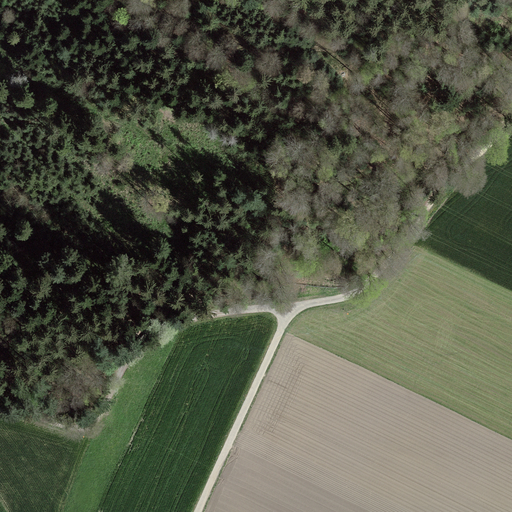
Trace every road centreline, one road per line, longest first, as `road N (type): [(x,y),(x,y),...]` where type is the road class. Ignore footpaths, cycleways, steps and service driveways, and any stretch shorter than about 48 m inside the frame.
road 1 (track): [(291,305),(191,318),(151,336),(124,363),(90,424),(76,428),(0,406)]
road 2 (track): [(291,305),(349,295),(386,265),(434,196),(511,124)]
road 3 (unclassified): [(199,511),(291,305)]
